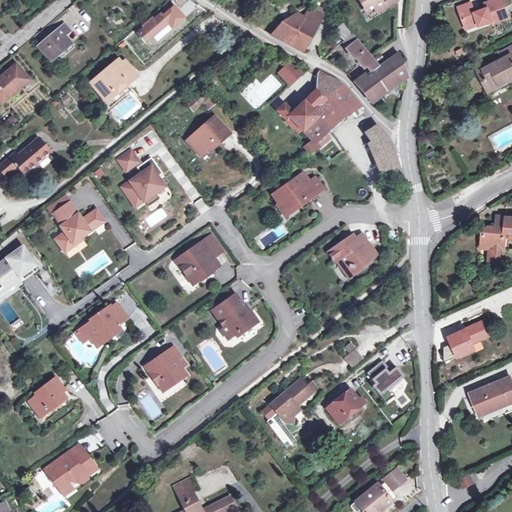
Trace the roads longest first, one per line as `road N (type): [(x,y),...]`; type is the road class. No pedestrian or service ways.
road 1 (residential): [(261,273),(289,326),(274,353),(153,446),(110,424)]
road 2 (residential): [(435,498),(415,236)]
road 3 (residential): [(206,0),(333,69),(412,154)]
road 4 (residential): [(261,273),(216,212),(127,273)]
road 5 (residential): [(414,212),(338,215),(261,273)]
road 6 (residential): [(412,154),(427,0)]
road 7 (unknown): [(313,496),(428,419)]
